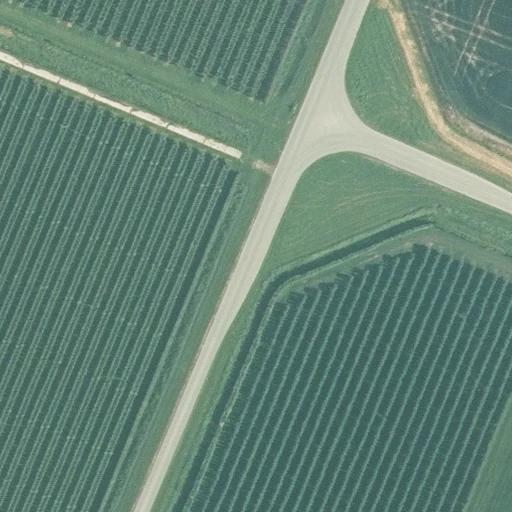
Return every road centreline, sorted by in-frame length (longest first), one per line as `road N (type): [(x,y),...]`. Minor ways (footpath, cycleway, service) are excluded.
road 1 (unclassified): [(138,511),(303,125)]
road 2 (unclassified): [(303,125),(511,210)]
road 3 (unclassified): [(303,125),(355,0)]
